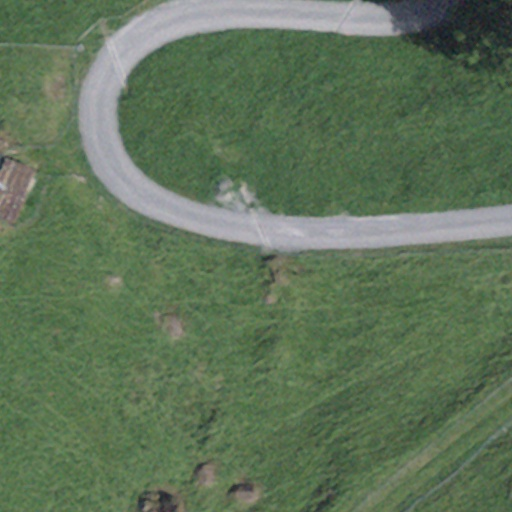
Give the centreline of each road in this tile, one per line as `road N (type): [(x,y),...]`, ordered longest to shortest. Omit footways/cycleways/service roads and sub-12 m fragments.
road 1 (track): [(511,220),(271,235),(165,213),(110,172),(93,117),(109,59),(169,15),(240,10),(384,19),(437,13),(466,0)]
road 2 (track): [(511,408),(385,511)]
